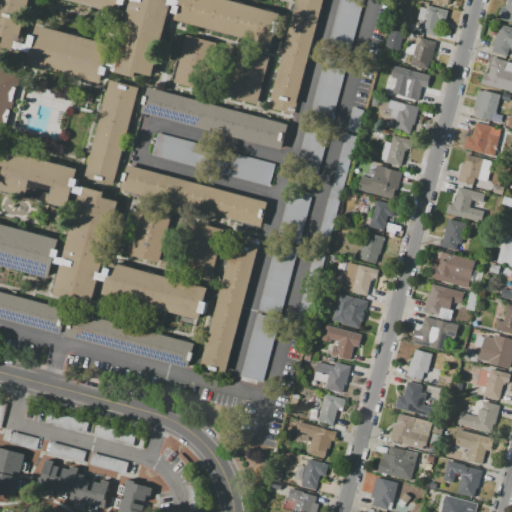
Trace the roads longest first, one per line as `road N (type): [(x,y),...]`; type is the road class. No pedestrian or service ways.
road 1 (residential): [(341,511),(476,0)]
road 2 (primary): [(0,373),(156,416),(197,440)]
